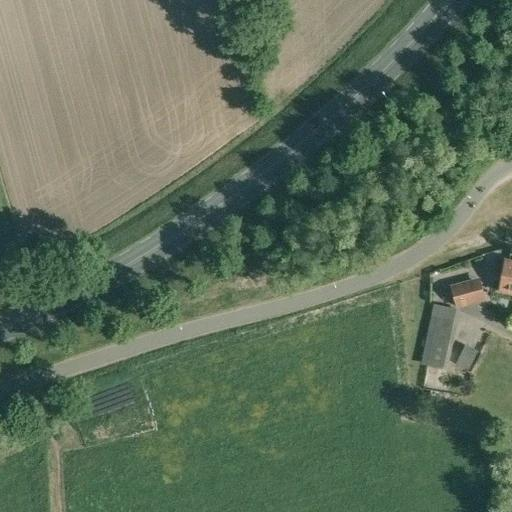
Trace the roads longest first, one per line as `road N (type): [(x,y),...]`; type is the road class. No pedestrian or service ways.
road 1 (unclassified): [(0,391),(384,271),(418,253),(511,163)]
road 2 (primary): [(0,328),(177,239),(251,185),(397,58),(448,0)]
